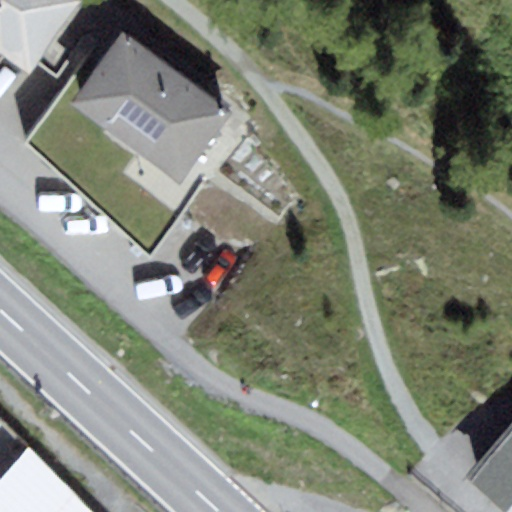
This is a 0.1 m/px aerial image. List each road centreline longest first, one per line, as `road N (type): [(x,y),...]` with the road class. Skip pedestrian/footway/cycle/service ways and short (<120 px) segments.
road 1 (primary): [(224,511),(0,311)]
road 2 (residential): [(0,191),(164,333)]
